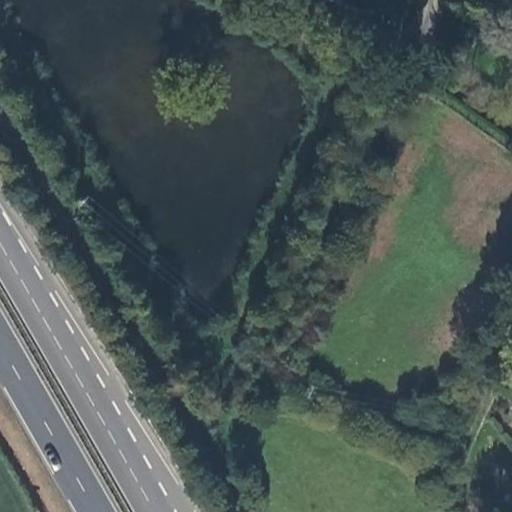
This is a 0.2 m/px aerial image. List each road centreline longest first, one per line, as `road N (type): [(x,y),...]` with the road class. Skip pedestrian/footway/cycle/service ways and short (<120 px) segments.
road 1 (trunk): [(151,511),(0,246)]
road 2 (trunk): [(0,336),(97,511)]
